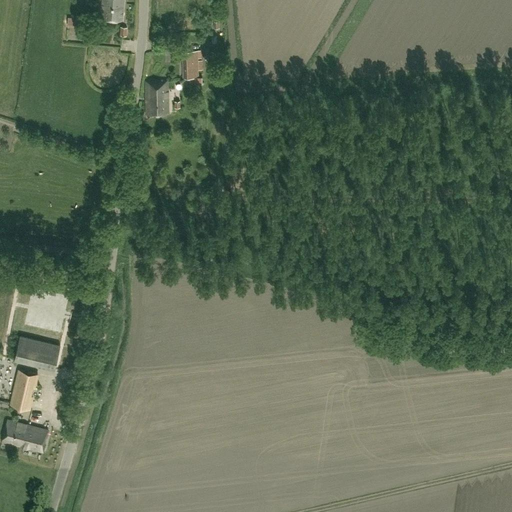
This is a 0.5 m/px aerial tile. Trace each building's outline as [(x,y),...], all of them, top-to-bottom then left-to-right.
[(121,21),(122,0),(102,0),(101,19),(121,21)] [(77,27),(78,18),(68,18),(67,26),(77,27)] [(126,35),(127,27),(120,26),(119,34),(126,35)] [(182,51),(183,77),(198,77),(198,70),(202,70),(202,60),(197,61),(197,58),(202,58),(201,50),(182,51)] [(168,113),(167,80),(145,81),(147,114),(168,113)] [(54,369),(61,345),(20,335),(14,359),(54,369)] [(11,403),(30,408),(33,396),(30,396),(32,387),(34,387),(37,375),(19,370),(11,403)] [(7,420),(2,441),(42,452),(44,444),(40,443),(42,436),(46,437),(48,430),(7,420)]
